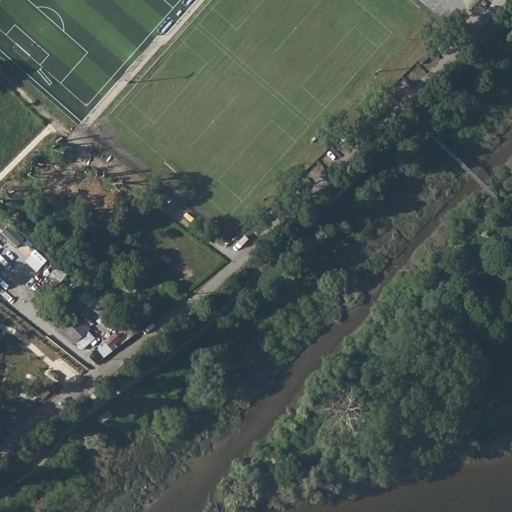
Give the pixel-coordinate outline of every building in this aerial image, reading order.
[(63,106),(62,107),(72,117),(79,110),(92,122),(108,105),(96,92),(101,87),(95,81),(70,107),(66,103),(63,106)] [(56,113),(62,107),(63,106),(45,89),(38,96),(56,113)] [(19,249),(26,241),(14,231),(7,239),(19,249)] [(102,247),(79,267),(85,274),(108,253),(102,247)] [(88,291),(74,305),(84,314),(98,300),(88,291)] [(68,314),(61,320),(74,333),(80,327),(68,314)] [(60,355),(55,362),(67,370),(72,364),(60,355)]
